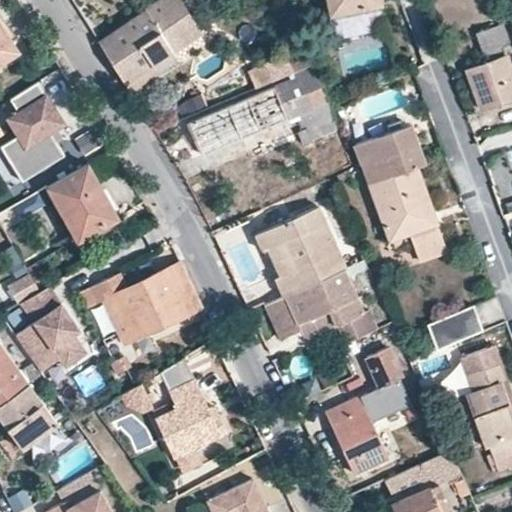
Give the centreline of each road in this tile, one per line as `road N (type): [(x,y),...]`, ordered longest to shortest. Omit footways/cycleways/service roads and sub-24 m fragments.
road 1 (residential): [(318,511),(176,205),(50,0)]
road 2 (residential): [(432,73),(511,284)]
